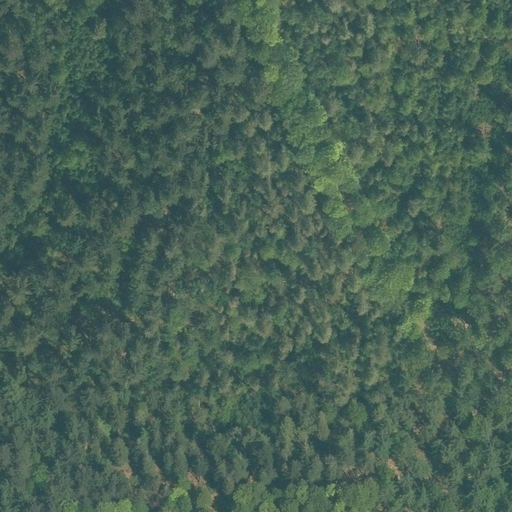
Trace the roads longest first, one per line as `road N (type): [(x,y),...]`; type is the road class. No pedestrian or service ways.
road 1 (track): [(76,511),(234,0)]
road 2 (track): [(511,461),(359,218),(255,0)]
road 3 (track): [(61,511),(0,376)]
